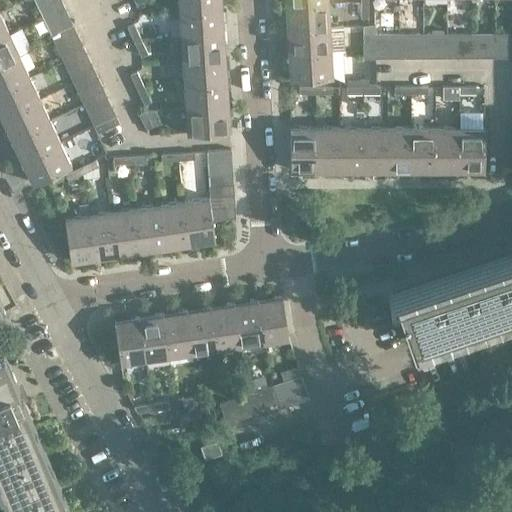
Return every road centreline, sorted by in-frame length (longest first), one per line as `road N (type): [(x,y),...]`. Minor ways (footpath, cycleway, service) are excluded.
road 1 (residential): [(268,261),(254,0)]
road 2 (residential): [(164,511),(44,298)]
road 3 (residential): [(44,298),(268,261)]
road 4 (residential): [(291,258),(372,248),(511,210)]
road 5 (residential): [(511,322),(370,370)]
road 6 (residential): [(291,258),(326,386)]
